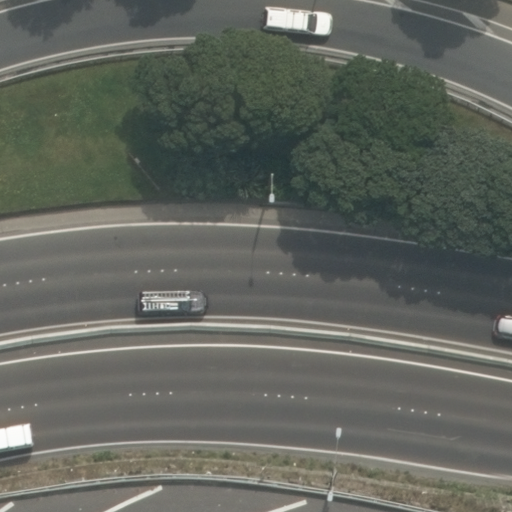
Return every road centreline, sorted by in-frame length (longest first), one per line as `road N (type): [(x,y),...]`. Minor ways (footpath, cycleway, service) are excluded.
road 1 (trunk): [(0,43),(93,18),(210,6),(303,11),(511,73)]
road 2 (trunk): [(511,426),(204,389),(0,417)]
road 3 (trunk): [(0,286),(227,268),(511,305)]
